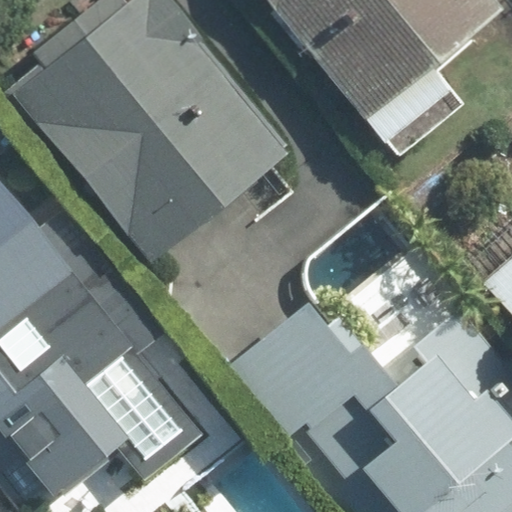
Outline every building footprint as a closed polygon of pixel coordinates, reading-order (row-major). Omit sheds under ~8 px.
[(299,141),(184,0),(121,0),(19,84),(158,255),(299,141)] [(272,0),(406,157),(473,100),(445,68),(511,10),(511,2),(510,0),(272,0)] [(144,347),(170,327),(9,154),(0,161),(0,455),(8,466),(21,456),(55,500),(123,447),(144,475),(206,427),(144,347)] [(511,257),(489,279),(511,303),(511,257)] [(384,365),(317,283),(241,345),(349,478),(339,485),(360,511),(511,511),(511,360),(464,301),(384,365)]
